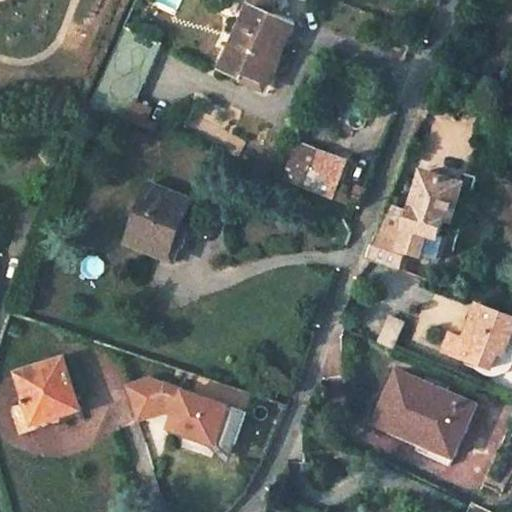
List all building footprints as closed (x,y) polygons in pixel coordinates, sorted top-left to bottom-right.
[(251,0),(220,70),(242,79),(245,73),(261,82),(275,50),(281,52),(294,22),(272,13),(278,0),(251,0)] [(123,30),(89,107),(128,121),(161,45),(123,30)] [(298,144),(284,181),(331,199),(345,161),(298,144)] [(385,209),(367,256),(402,269),(408,250),(442,260),(449,237),(442,235),(447,220),(455,222),(463,193),(458,191),(461,182),(423,170),(409,217),(385,209)] [(151,181),(127,240),(148,249),(151,243),(171,252),(192,197),(151,181)] [(455,330),(447,349),(495,368),(502,351),(509,354),(511,346),(511,314),(481,302),(469,336),(455,330)] [(378,340),(388,314),(377,310),(366,335),(378,340)] [(388,314),(378,340),(394,347),(405,321),(388,314)] [(26,398),(9,404),(19,431),(34,427),(33,422),(81,407),(64,356),(17,372),(26,398)] [(397,369),(377,414),(434,439),(432,446),(428,454),(453,466),(479,404),(397,369)] [(179,405),(171,428),(217,443),(220,434),(236,439),(245,411),(150,379),(127,387),(138,420),(166,411),(169,401),(179,405)] [(169,401),(166,411),(161,424),(171,428),(179,405),(169,401)] [(434,439),(377,414),(373,420),(432,446),(434,439)] [(496,511),(473,501),(467,511),(496,511)]
